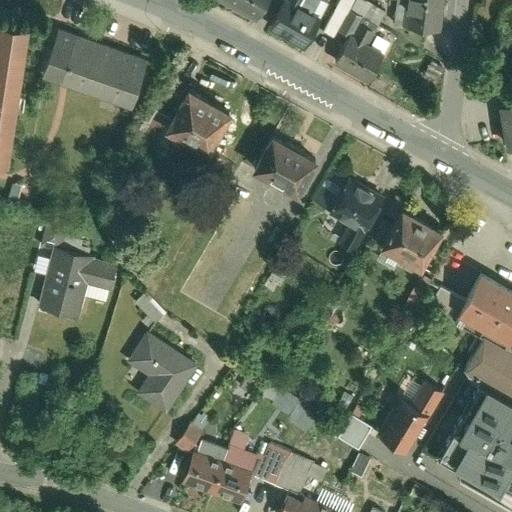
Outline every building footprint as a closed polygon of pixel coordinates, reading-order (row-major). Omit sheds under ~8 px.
[(224,0),(253,16),(261,0),(224,0)] [(280,0),(265,26),(298,46),(310,27),(306,25),(312,14),(291,2),(292,0),(309,0),(314,3),(315,0),(280,0)] [(329,38),(334,30),(350,0),(334,0),(317,32),(329,38)] [(329,62),(361,80),(379,49),(365,42),(372,29),(357,20),(349,33),(346,31),(356,14),(374,24),(381,11),(360,0),(350,0),(334,30),(344,36),(329,62)] [(435,31),(439,0),(400,0),(398,26),(435,31)] [(0,154),(4,155),(24,22),(0,18),(0,154)] [(144,56),(54,23),(36,72),(126,105),(144,56)] [(229,109),(180,81),(162,114),(149,107),(136,129),(198,165),(229,109)] [(511,100),(494,103),(500,148),(511,145),(511,100)] [(264,131),(244,167),(293,193),(312,157),(264,131)] [(381,192),(344,171),(322,210),(343,222),(333,240),(352,250),(368,221),(365,219),(381,192)] [(439,226),(396,202),(372,244),(415,269),(439,226)] [(49,245),(55,246),(61,223),(42,218),(36,241),(49,245)] [(49,245),(33,305),(72,315),(81,284),(104,290),(112,261),(55,246),(49,245)] [(511,332),(511,290),(475,270),(458,299),(450,312),(483,332),(505,344),(511,332)] [(450,312),(458,299),(435,286),(434,288),(425,282),(416,298),(425,303),(424,306),(446,319),(450,312)] [(152,320),(164,307),(146,288),(133,300),(152,320)] [(130,391),(161,411),(193,362),(140,328),(119,360),(141,374),(130,391)] [(511,347),(505,344),(483,332),(465,365),(486,376),(511,390),(511,347)] [(236,380),(252,391),(260,378),(244,367),(236,380)] [(511,390),(486,376),(444,454),(503,485),(511,467),(511,390)] [(260,390),(275,398),(281,389),(266,380),(260,390)] [(372,432),(401,450),(437,391),(418,380),(405,402),(395,395),(372,432)] [(272,402),(289,413),(300,397),(282,387),(281,389),(275,398),(272,402)] [(287,416),(307,430),(320,411),(300,397),(289,413),(287,416)] [(338,434),(358,446),(371,424),(351,412),(338,434)] [(186,420),(169,444),(183,454),(199,430),(186,420)] [(249,432),(234,426),(228,444),(222,458),(251,469),(257,453),(243,448),(249,432)] [(182,479),(240,500),(251,469),(222,458),(228,444),(201,435),(196,449),(193,448),(182,479)] [(284,489),(295,494),(298,487),(311,494),(323,469),(300,458),(269,444),(255,477),(284,489)] [(350,468),(362,474),(370,457),(359,451),(350,468)] [(406,498),(419,504),(427,489),(414,482),(406,498)] [(272,511),(334,511),(295,494),(284,489),(272,511)] [(379,511),(381,507),(371,503),(367,511),(379,511)]
